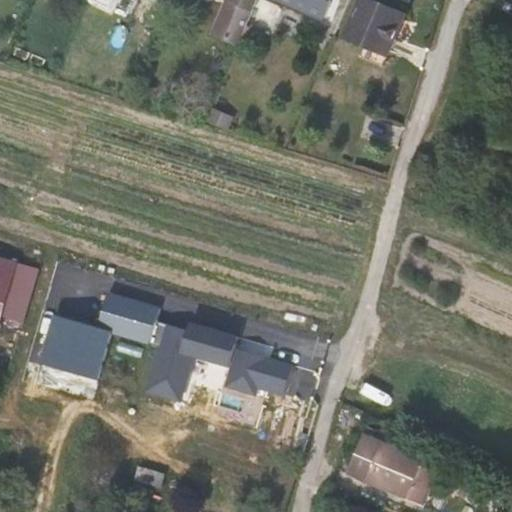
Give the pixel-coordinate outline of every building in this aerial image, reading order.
[(229,0),(217,26),(241,38),(258,0),(229,0)] [(292,0),(322,13),(327,0),(292,0)] [(371,0),(366,0),(350,37),(370,45),(364,57),(384,66),(407,15),(371,0)] [(45,364),(101,377),(113,331),(167,344),(156,389),(179,394),(190,352),(233,363),(239,338),(159,318),(163,305),(110,293),(102,325),(58,314),(45,364)] [(264,365),(240,358),(234,380),(287,395),(296,364),(266,356),(264,365)] [(371,447),(375,438),(368,435),(352,474),(407,497),(414,482),(401,476),(406,462),(371,447)]
